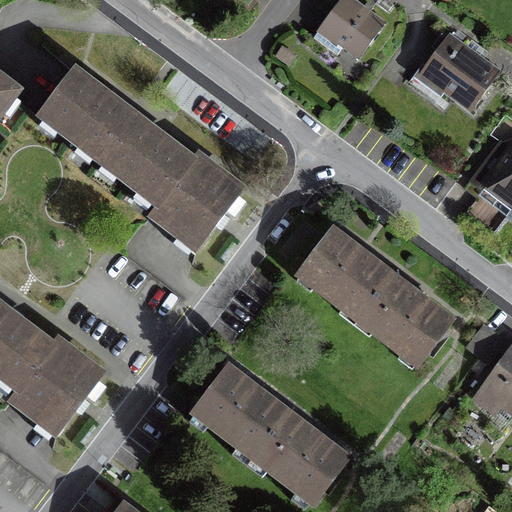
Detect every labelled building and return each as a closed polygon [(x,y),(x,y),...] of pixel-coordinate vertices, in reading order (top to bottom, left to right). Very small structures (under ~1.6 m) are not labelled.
[(385,25),(352,0),(342,0),(313,37),(336,55),(343,46),(358,58),(385,25)] [(500,74),(449,36),(447,38),(442,34),(432,47),(437,51),(426,66),(424,64),(414,77),(441,98),(445,92),(472,112),(500,74)] [(197,158),(194,163),(156,135),(113,102),(75,73),(35,125),(154,215),(148,223),(191,256),(240,191),(197,158)] [(0,118),(14,100),(0,89),(0,118)] [(511,201),(511,152),(503,164),(491,155),(464,191),(475,199),(487,183),(511,201)] [(363,254),(332,230),(298,275),(419,367),(453,322),(423,299),(363,254)] [(0,316),(0,385),(15,397),(7,407),(55,442),(82,405),(99,383),(52,347),(48,353),(8,322),(0,316)] [(464,351),(475,360),(491,339),(480,330),(464,351)] [(503,347),(491,339),(475,360),(487,368),(503,347)] [(511,352),(485,389),(511,409),(511,352)] [(227,366),(192,412),(315,505),(350,460),(318,435),(258,389),(227,366)]
